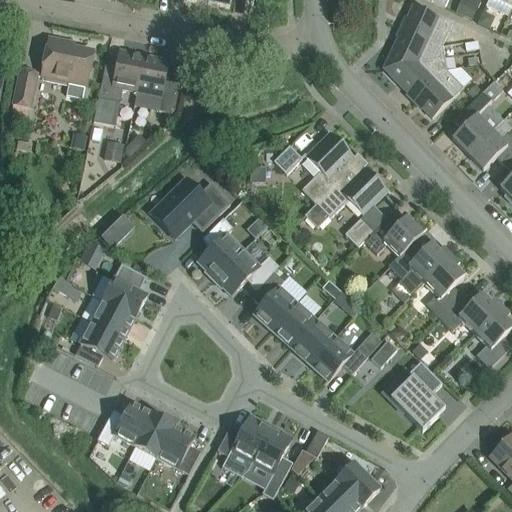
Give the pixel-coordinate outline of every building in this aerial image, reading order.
[(208,0),(207,6),(229,10),(231,0),(208,0)] [(422,0),(444,10),(449,0),(422,0)] [(469,0),(469,1),(461,18),(472,22),(481,1),(478,0),(469,0)] [(511,0),(493,0),(511,8),(511,0)] [(413,8),(403,30),(442,49),(442,48),(453,26),(413,8)] [(483,14),(477,26),(489,32),(494,20),(483,14)] [(471,45),(476,34),(465,29),(460,40),(471,45)] [(390,68),(391,70),(396,69),(444,60),(442,49),(403,30),(386,66),(390,68)] [(49,41),(46,55),(42,79),(69,84),(66,98),(82,101),(85,88),(86,88),(93,55),(67,49),(68,45),(49,41)] [(478,52),(477,44),(465,46),(466,54),(478,52)] [(115,79),(103,77),(94,125),(113,129),(118,105),(120,105),(123,91),(137,94),(144,59),(120,54),(115,79)] [(171,116),(174,112),(179,92),(164,89),(169,64),(144,59),(137,94),(134,108),(158,113),(171,116)] [(477,59),(467,61),(468,69),(478,67),(477,59)] [(444,60),(396,69),(391,70),(391,72),(388,75),(415,103),(446,72),(444,60)] [(432,121),(439,114),(464,90),(446,73),(446,72),(415,103),(432,121)] [(20,73),(13,106),(31,110),(38,77),(20,73)] [(452,141),(468,157),(492,134),(503,123),(488,108),(503,94),(494,84),(453,124),(461,132),(452,141)] [(475,87),(468,94),(475,101),(481,94),(475,87)] [(94,130),(92,142),(101,143),(103,131),(94,130)] [(302,193),(316,207),(362,162),(362,161),(358,164),(328,134),(328,135),(330,137),(307,160),(321,175),(302,193)] [(483,173),(496,160),(504,168),(511,161),(511,139),(507,135),(500,142),(492,134),(468,157),(483,173)] [(84,153),(87,140),(73,137),(70,151),(84,153)] [(146,144),(140,137),(124,152),(130,159),(146,144)] [(124,147),(107,144),(104,162),(121,165),(124,147)] [(289,149),(274,165),(286,177),(302,161),(289,149)] [(362,162),(316,207),(305,218),(317,231),(328,220),(330,221),(348,203),(363,217),(386,194),(388,197),(389,196),(359,165),(363,162),(362,162)] [(511,178),(500,190),(511,202),(511,178)] [(187,182),(151,217),(175,242),(193,225),(195,227),(198,223),(205,230),(201,234),(202,235),(231,207),(212,188),(202,197),(187,182)] [(61,194),(69,190),(65,183),(57,187),(61,194)] [(406,220),(399,227),(395,231),(387,222),(373,235),(363,244),(364,245),(377,258),(387,248),(398,260),(399,261),(412,248),(426,234),(418,225),(414,228),(406,220)] [(205,275),(214,283),(243,254),(226,237),(232,231),(223,222),(203,243),(211,251),(198,265),(206,274),(205,275)] [(361,222),(345,237),(358,250),(364,245),(363,244),(373,235),(361,222)] [(103,240),(113,250),(122,240),(113,230),(103,240)] [(89,245),(84,255),(101,262),(105,252),(89,245)] [(411,298),(424,286),(451,259),(443,251),(440,254),(432,246),(421,257),(412,248),(399,261),(398,260),(388,270),(402,284),(400,286),(411,298)] [(243,254),(214,283),(222,291),(223,290),(232,299),(247,283),(258,294),(279,270),(269,260),(259,270),(243,254)] [(462,299),(453,290),(464,279),(456,271),(460,267),(451,259),(424,286),(436,298),(426,308),(439,321),(462,299)] [(103,305),(135,322),(146,301),(137,296),(145,281),(122,269),(115,284),(114,283),(103,305)] [(272,334),(296,308),(278,291),(284,284),(275,276),(252,301),(261,310),(254,318),(272,334)] [(53,291),(77,304),(82,294),(58,282),(53,291)] [(335,301),(341,295),(329,284),(323,291),(335,301)] [(333,303),(341,311),(349,302),(341,295),(335,301),(333,303)] [(482,297),(474,304),(471,308),(462,299),(439,321),(452,335),(462,325),(474,337),(501,310),(493,302),(490,305),(482,297)] [(92,326),(124,343),(134,322),(135,322),(103,305),(92,326)] [(48,321),(57,324),(62,310),(53,307),(48,321)] [(315,324),(296,308),(272,334),(291,351),(315,324)] [(476,359),(489,372),(511,350),(503,341),(511,332),(511,327),(506,322),(510,318),(501,310),(474,337),(486,349),(476,359)] [(387,322),(380,315),(373,323),(380,330),(387,322)] [(315,324),(291,351),(310,368),(334,341),(315,324)] [(76,358),(98,369),(104,359),(113,364),(124,343),(92,326),(81,347),(76,358)] [(352,357),(334,341),(310,368),(328,385),(341,370),(351,379),(368,360),(358,351),(352,357)] [(358,351),(368,360),(374,353),(364,344),(358,351)] [(397,353),(387,345),(371,363),(380,371),(397,353)] [(420,348),(413,355),(421,363),(428,356),(420,348)] [(291,354),(280,367),(294,378),(304,365),(291,354)] [(390,402),(422,435),(445,412),(431,398),(442,387),(420,366),(409,377),(412,381),(390,402)] [(135,450),(153,418),(131,407),(124,420),(114,414),(98,443),(108,449),(114,439),(135,449),(134,450),(135,450)] [(153,418),(135,450),(156,461),(173,429),(153,418)] [(248,474),(252,466),(272,430),(261,424),(261,425),(250,420),(240,437),(230,431),(217,454),(227,459),(222,470),(241,480),(248,474)] [(173,429),(156,461),(157,462),(178,472),(188,478),(200,456),(190,450),(195,441),(174,430),(174,429),(173,429)] [(262,497),(273,503),(293,466),(282,461),(292,442),(281,436),(282,435),(272,430),(252,466),(273,477),(262,497)] [(306,455),(316,461),(328,440),(318,434),(306,455)] [(511,437),(490,460),(511,482),(511,437)] [(309,468),(299,458),(291,473),(298,479),(309,468)] [(336,485),(362,511),(379,494),(354,467),(336,485)] [(132,481),(122,476),(116,486),(126,491),(132,481)] [(300,484),(290,478),(283,491),(293,497),(300,484)] [(336,485),(320,501),(330,511),(360,511),(362,511),(336,485)] [(330,511),(320,501),(309,511),(330,511)]
